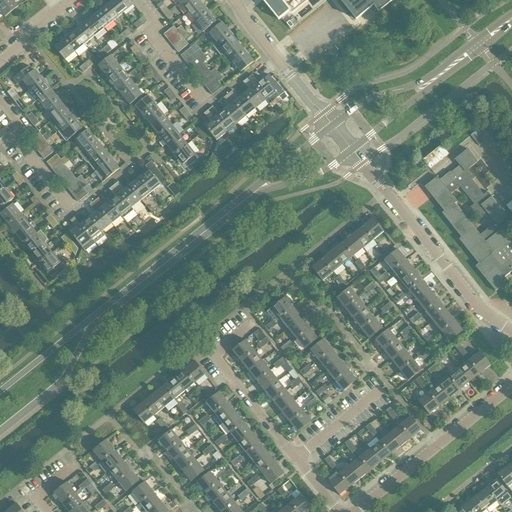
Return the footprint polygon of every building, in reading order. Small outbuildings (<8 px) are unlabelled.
[(12,0),(5,0),(0,4),(0,10),(5,17),(18,7),(12,0)] [(106,5),(103,7),(114,21),(123,13),(113,0),(107,6),(106,5)] [(113,0),(123,13),(133,5),(129,0),(113,0)] [(198,0),(183,0),(180,3),(188,13),(200,3),(198,0)] [(263,0),(263,1),(278,20),(281,18),(290,11),(283,2),(286,0),(339,0),(356,20),(374,6),(379,12),(393,1),(392,0),(263,0)] [(200,3),(188,13),(195,23),(208,12),(200,3)] [(100,11),(94,16),(104,29),(114,21),(103,7),(99,10),(100,11)] [(161,11),(164,15),(169,11),(165,7),(161,11)] [(169,11),(164,15),(168,20),(173,16),(169,11)] [(195,23),(191,26),(194,30),(198,26),(203,33),(216,22),(208,12),(195,23)] [(83,23),(84,24),(94,37),(104,29),(94,16),(87,21),(86,20),(83,23)] [(138,21),(142,26),(147,22),(143,17),(138,21)] [(81,26),(74,32),(84,44),(94,37),(84,24),(83,23),(80,25),(81,26)] [(222,23),(209,33),(217,43),(230,33),(231,32),(228,29),(227,30),(222,23)] [(181,26),(176,30),(177,31),(180,35),(185,31),(181,26)] [(163,35),(167,39),(177,31),(176,30),(174,27),(163,35)] [(128,29),(123,33),(127,38),(132,34),(128,29)] [(167,39),(171,44),(181,36),(180,35),(177,31),(167,39)] [(180,35),(181,36),(184,40),(184,39),(189,36),(185,31),(180,35)] [(64,38),(64,39),(75,52),(84,44),(74,32),(67,37),(67,36),(64,38)] [(217,43),(213,46),(221,56),(225,53),(238,43),(232,36),(233,35),(231,32),(230,33),(217,43)] [(127,38),(123,33),(118,37),(122,41),(127,38)] [(171,44),(174,48),(184,40),(184,39),(184,40),(181,36),(171,44)] [(75,52),(64,39),(64,38),(60,41),(61,42),(54,47),(65,60),(75,52)] [(184,40),(174,48),(178,53),(188,45),(184,40)] [(238,43),(225,53),(233,63),(245,52),(238,43)] [(108,45),(104,49),(107,53),(112,50),(108,45)] [(130,49),(134,54),(139,50),(135,45),(130,49)] [(181,56),(185,61),(194,53),(190,48),(181,56)] [(107,53),(104,49),(99,52),(103,57),(107,53)] [(139,50),(134,54),(137,59),(142,55),(139,50)] [(195,53),(198,57),(198,58),(203,54),(199,50),(195,53)] [(245,52),(233,63),(241,73),(253,62),(245,52)] [(185,61),(188,65),(198,57),(195,53),(194,53),(185,61)] [(198,58),(202,62),(202,63),(207,59),(203,54),(198,58)] [(111,56),(98,66),(106,76),(119,66),(111,56)] [(188,65),(192,70),(202,62),(198,58),(198,57),(188,65)] [(89,60),(84,64),(88,69),(93,65),(89,60)] [(202,62),(192,70),(196,74),(205,67),(202,63),(202,62)] [(88,69),(84,64),(79,68),(83,73),(88,69)] [(146,69),(149,73),(154,70),(150,65),(146,69)] [(23,81),(30,90),(43,80),(35,70),(33,71),(29,66),(13,79),(17,85),(23,81)] [(119,66),(106,76),(114,86),(127,75),(119,66)] [(197,77),(201,81),(211,74),(210,73),(207,69),(197,77)] [(215,69),(210,73),(211,74),(214,77),(219,74),(215,69)] [(154,70),(149,73),(157,84),(162,80),(158,74),(154,70)] [(201,81),(205,86),(215,78),(214,77),(211,74),(201,81)] [(214,77),(215,78),(218,82),(223,78),(219,74),(214,77)] [(127,75),(114,86),(119,92),(118,93),(121,96),(122,95),(134,85),(127,75)] [(252,75),(248,79),(266,101),(269,105),(284,93),(269,75),(264,79),(264,78),(258,83),(252,75)] [(205,86),(209,90),(218,83),(218,82),(215,78),(205,86)] [(30,90),(38,100),(51,90),(46,83),(47,82),(44,79),(43,80),(30,90)] [(249,90),(244,94),(256,109),(266,101),(248,79),(243,82),(249,90)] [(218,83),(209,90),(212,95),(222,87),(218,83)] [(134,85),(122,95),(130,105),(143,95),(134,85)] [(164,92),(168,97),(173,93),(169,88),(164,92)] [(11,98),(15,102),(20,98),(16,94),(12,89),(7,93),(11,98)] [(38,100),(46,110),(59,100),(51,90),(38,100)] [(233,91),(228,94),(246,117),(256,109),(244,94),(239,98),(233,91)] [(173,93),(168,97),(172,101),(176,97),(173,93)] [(229,106),(224,110),(236,125),(246,117),(228,94),(223,98),(229,106)] [(140,114),(142,117),(156,106),(148,96),(135,106),(141,113),(140,114)] [(20,98),(15,102),(19,107),(24,103),(20,98)] [(46,110),(54,119),(66,109),(59,100),(46,110)] [(146,119),(151,126),(164,116),(156,106),(142,117),(145,120),(146,119)] [(180,111),(183,116),(188,112),(184,107),(180,111)] [(213,107),(208,110),(226,133),(236,125),(224,110),(219,114),(213,107)] [(54,127),(58,132),(61,129),(75,118),(73,115),(72,116),(66,109),(54,119),(57,124),(54,127)] [(226,133),(208,110),(204,114),(210,121),(204,126),(216,141),(226,133)] [(188,112),(183,116),(187,121),(192,117),(188,112)] [(27,117),(31,122),(35,118),(32,113),(27,117)] [(155,133),(158,137),(172,125),(164,116),(151,126),(156,132),(155,133)] [(35,118),(31,122),(34,127),(39,123),(35,118)] [(61,129),(58,132),(66,142),(82,129),(77,122),(78,121),(75,118),(61,129)] [(161,139),(167,145),(180,135),(172,125),(158,137),(160,140),(161,139)] [(482,125),(476,129),(481,135),(487,131),(482,125)] [(6,127),(1,131),(5,135),(10,132),(8,130),(6,127)] [(195,131),(199,135),(204,132),(200,127),(195,131)] [(79,145),(75,149),(78,154),(79,153),(83,150),(97,139),(95,136),(93,137),(88,130),(75,140),(79,145)] [(204,132),(199,135),(203,140),(208,136),(204,132)] [(29,141),(33,146),(43,138),(42,137),(40,133),(29,141)] [(47,133),(42,137),(43,138),(46,141),(51,138),(47,133)] [(167,145),(175,155),(187,145),(180,135),(167,145)] [(33,146),(37,150),(47,142),(46,141),(43,138),(33,146)] [(46,141),(47,142),(50,146),(55,142),(51,138),(46,141)] [(83,150),(79,153),(87,163),(87,162),(104,150),(98,143),(100,142),(97,139),(83,150)] [(37,150),(40,155),(51,147),(50,146),(47,142),(37,150)] [(187,145),(175,155),(173,156),(176,159),(177,158),(183,165),(184,164),(187,168),(198,160),(194,156),(195,155),(187,145)] [(449,155),(448,154),(441,145),(423,161),(430,169),(430,170),(449,155)] [(51,147),(40,155),(44,159),(54,151),(51,147)] [(468,149),(455,160),(459,166),(451,173),(450,172),(440,180),(437,177),(424,188),(444,212),(442,214),(461,238),(459,240),(478,264),(475,267),(495,292),(508,282),(505,278),(509,275),(511,272),(511,235),(506,228),(511,223),(511,222),(508,217),(492,198),(493,198),(488,192),(484,195),(472,181),(476,178),(476,177),(475,178),(469,170),(478,162),(468,149)] [(104,150),(87,162),(95,172),(99,169),(111,159),(104,150)] [(47,162),(50,167),(60,159),(57,155),(47,162)] [(61,160),(64,164),(64,165),(69,161),(65,156),(61,160)] [(5,158),(0,161),(4,166),(9,162),(5,158)] [(95,172),(94,173),(97,176),(102,183),(107,179),(119,169),(114,162),(115,161),(113,158),(111,159),(99,169),(95,172)] [(50,167),(54,172),(64,164),(61,160),(60,159),(50,167)] [(64,165),(67,169),(68,169),(73,166),(69,161),(64,165)] [(138,166),(133,170),(151,192),(161,184),(160,182),(164,179),(151,162),(146,166),(149,170),(144,174),(138,166)] [(54,172),(58,176),(67,169),(64,165),(64,164),(54,172)] [(58,176),(62,182),(72,174),(68,169),(67,169),(58,176)] [(133,170),(129,174),(135,181),(129,185),(141,200),(151,192),(133,170)] [(12,176),(16,181),(20,177),(17,172),(12,176)] [(62,182),(67,188),(77,180),(76,179),(72,174),(62,182)] [(81,176),(76,179),(77,180),(80,184),(85,180),(81,176)] [(20,177),(16,181),(19,186),(24,182),(20,177)] [(67,188),(71,193),(80,185),(80,184),(77,180),(67,188)] [(84,189),(88,194),(93,191),(85,180),(80,184),(80,185),(84,189)] [(118,182),(114,186),(132,208),(141,200),(129,185),(124,190),(118,182)] [(71,193),(74,197),(84,189),(80,185),(71,193)] [(114,186),(109,189),(115,197),(110,201),(122,216),(121,216),(124,219),(134,211),(132,208),(114,186)] [(6,189),(0,193),(0,207),(1,209),(14,199),(6,189)] [(84,189),(74,197),(78,202),(88,194),(84,189)] [(30,199),(34,204),(39,200),(35,195),(30,199)] [(98,198),(94,202),(112,224),(121,216),(122,216),(110,201),(104,205),(98,198)] [(39,200),(34,204),(38,209),(43,205),(39,200)] [(94,202),(89,205),(95,213),(90,217),(102,232),(112,224),(94,202)] [(13,204),(0,214),(8,224),(21,214),(13,204)] [(21,214),(8,224),(16,234),(29,224),(21,214)] [(79,214),(74,217),(92,240),(95,244),(105,236),(102,232),(90,217),(85,221),(79,214)] [(46,219),(50,223),(54,220),(51,215),(46,219)] [(74,217),(70,221),(76,228),(70,233),(82,248),(85,252),(95,244),(92,240),(74,217)] [(373,219),(363,227),(373,240),(384,232),(373,219)] [(54,220),(50,223),(53,228),(58,224),(54,220)] [(29,224),(16,234),(21,241),(20,242),(23,245),(24,244),(37,234),(29,224)] [(363,227),(353,235),(363,249),(367,253),(377,245),(373,240),(363,227)] [(24,244),(23,245),(25,248),(26,247),(32,253),(44,243),(48,240),(41,231),(37,234),(24,244)] [(61,238),(65,243),(70,239),(66,234),(61,238)] [(353,235),(342,243),(353,257),(363,249),(353,235)] [(70,239),(65,243),(75,256),(78,249),(70,239)] [(44,243),(32,253),(37,260),(36,261),(38,264),(39,263),(52,253),(44,243)] [(342,243),(332,252),(343,265),(353,257),(342,243)] [(375,247),(379,252),(383,248),(379,244),(375,247)] [(383,248),(379,252),(382,257),(387,253),(383,248)] [(384,260),(392,271),(406,260),(398,249),(384,260)] [(332,252),(322,260),(333,273),(343,265),(332,252)] [(39,263),(38,264),(41,267),(42,266),(47,273),(48,272),(52,276),(67,264),(64,259),(60,262),(52,253),(39,263)] [(322,260),(312,268),(322,281),(333,273),(322,260)] [(355,263),(358,268),(363,265),(359,260),(355,263)] [(392,271),(401,281),(414,270),(406,260),(392,271)] [(363,265),(358,268),(362,273),(366,269),(363,265)] [(401,281),(409,291),(422,280),(414,270),(401,281)] [(386,272),(381,276),(385,280),(389,276),(386,272)] [(334,280),(338,284),(342,281),(339,276),(334,280)] [(385,280),(381,276),(377,280),(380,284),(385,280)] [(409,291),(417,301),(430,290),(422,280),(409,291)] [(342,281),(338,284),(342,289),(346,285),(342,281)] [(374,282),(369,286),(372,290),(377,287),(374,282)] [(372,290),(369,286),(364,290),(368,294),(372,290)] [(336,298),(345,309),(358,298),(350,288),(336,298)] [(417,301),(425,311),(438,301),(430,290),(417,301)] [(402,292),(398,296),(401,300),(406,297),(402,292)] [(401,300),(398,296),(393,300),(396,304),(401,300)] [(271,308),(267,312),(273,321),(275,323),(280,319),(293,308),(285,298),(271,308)] [(345,309),(353,319),(366,308),(358,298),(345,309)] [(425,311),(433,321),(447,311),(438,301),(425,311)] [(390,303),(385,306),(389,311),(393,307),(390,303)] [(389,311),(385,306),(381,310),(384,314),(389,311)] [(293,308),(280,319),(288,329),(301,318),(293,308)] [(353,319),(361,329),(374,318),(366,308),(353,319)] [(433,321),(441,332),(455,321),(447,311),(433,321)] [(419,313),(414,316),(417,321),(422,317),(419,313)] [(417,321),(414,316),(409,320),(413,324),(417,321)] [(301,318),(288,329),(296,339),(309,329),(301,318)] [(374,318),(361,329),(369,340),(383,329),(374,318)] [(273,321),(269,324),(272,329),(277,325),(275,323),(273,321)] [(455,321),(441,332),(449,342),(463,331),(455,321)] [(269,324),(264,328),(267,332),(272,329),(269,324)] [(409,327),(404,330),(408,335),(412,331),(409,327)] [(309,329),(296,339),(304,350),(318,339),(309,329)] [(375,340),(383,351),(397,340),(388,329),(375,340)] [(408,335),(404,330),(400,334),(403,338),(408,335)] [(435,333),(430,337),(434,341),(438,337),(435,333)] [(434,341),(430,337),(425,340),(429,345),(434,341)] [(310,350),(318,361),(332,350),(323,339),(310,350)] [(232,351),(240,361),(254,351),(246,340),(232,351)] [(383,351),(391,361),(405,350),(397,340),(383,351)] [(289,341),(285,345),(288,349),(293,345),(289,341)] [(288,349),(285,345),(280,348),(284,353),(288,349)] [(456,348),(460,353),(464,349),(460,345),(456,348)] [(425,347),(421,351),(424,355),(429,351),(425,347)] [(464,349),(460,353),(463,357),(468,354),(464,349)] [(318,361),(327,371),(340,360),(332,350),(318,361)] [(391,361),(400,371),(413,360),(405,350),(391,361)] [(240,361),(249,372),(262,361),(254,351),(240,361)] [(424,355),(421,351),(416,354),(419,359),(424,355)] [(480,352),(469,360),(480,374),(490,366),(480,352)] [(282,358),(278,361),(281,366),(286,362),(282,358)] [(327,371),(335,381),(348,370),(340,360),(327,371)] [(413,360),(400,371),(408,381),(421,371),(413,360)] [(469,360),(459,369),(470,382),(480,374),(469,360)] [(195,361),(184,370),(195,383),(205,375),(195,361)] [(249,372),(257,382),(270,371),(262,361),(249,372)] [(278,361),(273,365),(277,369),(281,366),(278,361)] [(435,364),(439,369),(443,366),(440,361),(435,364)] [(284,366),(283,366),(289,373),(292,370),(287,363),(284,366)] [(309,365),(304,369),(307,373),(312,369),(309,365)] [(443,366),(439,369),(443,374),(447,370),(443,366)] [(307,373),(304,369),(299,372),(303,377),(307,373)] [(459,369),(449,377),(460,390),(470,382),(459,369)] [(184,370),(174,378),(185,391),(195,383),(184,370)] [(348,370),(335,381),(343,391),(356,381),(348,370)] [(257,382),(265,392),(278,381),(270,371),(257,382)] [(415,381),(419,385),(423,382),(419,377),(415,381)] [(449,377),(439,385),(449,398),(460,390),(449,377)] [(174,378),(164,386),(175,399),(185,391),(174,378)] [(299,378),(294,382),(298,386),(302,382),(299,378)] [(265,392),(273,402),(286,391),(278,381),(265,392)] [(298,386),(294,382),(289,385),(293,390),(298,386)] [(423,382),(419,385),(423,390),(427,387),(423,382)] [(325,385),(320,389),(324,393),(328,390),(325,385)] [(439,385),(429,393),(439,406),(449,398),(439,385)] [(164,386),(154,394),(165,407),(175,399),(164,386)] [(196,390),(200,394),(205,391),(201,386),(196,390)] [(324,393),(320,389),(316,393),(319,397),(324,393)] [(205,391),(200,394),(204,399),(208,395),(205,391)] [(273,402),(281,412),(295,402),(286,391),(273,402)] [(206,403),(214,413),(227,402),(219,392),(206,403)] [(439,406),(429,393),(418,401),(429,415),(439,406)] [(154,394),(144,402),(154,416),(165,407),(154,394)] [(315,398),(310,402),(314,406),(318,403),(315,398)] [(154,416),(144,402),(133,410),(144,424),(154,416)] [(176,406),(180,411),(184,407),(181,402),(176,406)] [(214,413),(222,423),(236,413),(227,402),(214,413)] [(281,412),(289,422),(303,412),(295,402),(281,412)] [(314,406),(310,402),(306,406),(309,410),(314,406)] [(184,407),(180,411),(184,415),(188,412),(184,407)] [(386,411),(389,416),(394,412),(390,408),(386,411)] [(303,412),(289,422),(298,433),(311,422),(303,412)] [(394,412),(389,416),(393,421),(397,417),(394,412)] [(222,423),(230,434),(244,423),(236,413),(222,423)] [(208,415),(203,419),(206,423),(211,419),(208,415)] [(411,417),(400,425),(411,439),(421,430),(411,417)] [(156,422),(160,427),(164,423),(160,419),(156,422)] [(206,423),(203,419),(198,422),(202,427),(206,423)] [(164,423),(160,427),(163,431),(168,428),(164,423)] [(230,434),(238,444),(252,433),(244,423),(230,434)] [(365,428),(369,432),(373,429),(370,424),(365,428)] [(195,425),(191,428),(194,433),(199,429),(195,425)] [(400,425),(390,433),(401,447),(411,439),(400,425)] [(194,433),(191,428),(186,432),(189,436),(194,433)] [(373,429),(369,432),(373,437),(377,433),(373,429)] [(158,441),(166,451),(180,441),(171,430),(158,441)] [(238,444),(247,454),(260,443),(252,433),(238,444)] [(390,433),(380,441),(391,455),(401,447),(390,433)] [(224,435),(219,439),(223,443),(227,440),(224,435)] [(223,443),(219,439),(215,443),(218,447),(223,443)] [(93,451),(101,461),(115,451),(106,440),(93,451)] [(345,444),(348,448),(353,445),(349,440),(345,444)] [(166,451),(174,461),(188,451),(180,441),(166,451)] [(380,441),(370,449),(380,463),(391,455),(380,441)] [(247,454),(255,464),(268,453),(260,443),(247,454)] [(211,445),(207,449),(210,453),(215,449),(211,445)] [(353,445),(348,448),(352,453),(357,450),(353,445)] [(210,453),(207,449),(202,452),(206,457),(210,453)] [(370,449),(360,458),(370,471),(380,463),(370,449)] [(101,461),(109,472),(123,461),(115,451),(101,461)] [(174,461),(183,472),(196,461),(188,451),(174,461)] [(255,464),(263,474),(276,463),(268,453),(255,464)] [(240,455),(235,459),(239,463),(244,460),(240,455)] [(360,458),(349,466),(360,479),(370,471),(360,458)] [(239,463),(235,459),(231,463),(234,467),(239,463)] [(109,472),(118,482),(131,471),(123,461),(109,472)] [(196,461),(183,472),(191,482),(204,471),(196,461)] [(95,463),(90,467),(94,471),(98,467),(95,463)] [(276,463),(263,474),(271,485),(285,474),(276,463)] [(511,471),(506,464),(501,468),(502,470),(497,474),(511,492),(511,490),(511,471)] [(349,466),(339,474),(350,487),(360,479),(349,466)] [(94,471),(90,467),(86,470),(89,475),(94,471)] [(231,469),(226,473),(230,477),(234,473),(231,469)] [(131,471),(118,482),(126,492),(139,481),(131,471)] [(197,483),(205,493),(218,482),(210,472),(197,483)] [(230,477),(226,473),(221,476),(225,481),(230,477)] [(350,487),(339,474),(329,482),(339,496),(350,487)] [(256,476),(252,479),(255,484),(260,480),(256,476)] [(255,484),(252,479),(247,483),(250,487),(255,484)] [(88,480),(83,483),(86,488),(91,484),(88,480)] [(489,482),(484,486),(497,502),(500,506),(510,498),(496,480),(491,484),(489,482)] [(132,493),(140,503),(153,493),(145,482),(132,493)] [(205,493),(213,503),(226,493),(218,482),(205,493)] [(67,483),(54,493),(62,504),(75,493),(67,483)] [(83,483),(78,487),(80,489),(82,491),(86,488),(83,483)] [(111,483),(106,487),(110,491),(115,488),(111,483)] [(481,492),(476,496),(486,510),(497,502),(484,486),(479,490),(481,492)] [(110,491),(106,487),(102,491),(105,495),(110,491)] [(282,487),(277,491),(281,496),(285,492),(282,487)] [(75,493),(62,504),(68,511),(72,511),(84,503),(78,496),(82,492),(82,491),(80,489),(75,493)] [(247,489),(242,493),(246,497),(250,494),(247,489)] [(285,492),(281,496),(285,500),(287,499),(289,497),(285,492)] [(140,503),(146,511),(149,511),(161,503),(153,493),(140,503)] [(213,503),(219,511),(223,511),(235,503),(226,493),(213,503)] [(246,497),(242,493),(238,497),(241,501),(246,497)] [(289,497),(287,499),(291,503),(297,511),(307,511),(312,508),(301,495),(295,500),(291,495),(289,497)] [(469,498),(464,502),(471,511),(483,511),(486,510),(476,496),(470,501),(469,498)] [(104,500),(99,504),(103,508),(107,504),(104,500)] [(471,511),(464,502),(459,506),(461,508),(456,511),(471,511)] [(90,511),(84,503),(72,511),(90,511)] [(149,511),(168,511),(161,503),(149,511)] [(241,511),(235,503),(223,511),(241,511)] [(297,511),(291,503),(281,511),(297,511)]
